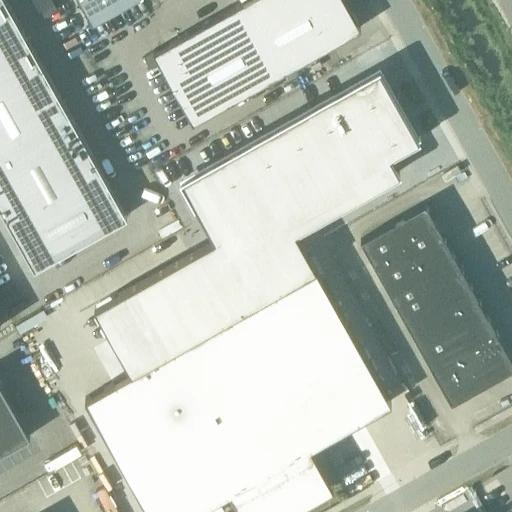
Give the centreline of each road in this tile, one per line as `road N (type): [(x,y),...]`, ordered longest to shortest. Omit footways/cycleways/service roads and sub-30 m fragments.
road 1 (unclassified): [(511,211),(393,0)]
road 2 (residential): [(511,440),(384,511)]
